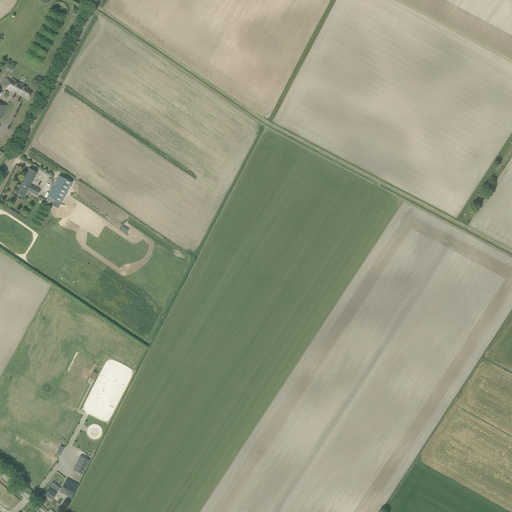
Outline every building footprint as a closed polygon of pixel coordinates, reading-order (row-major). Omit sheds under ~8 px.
[(32,92),(27,89),(27,87),(11,79),(11,81),(5,78),(1,85),(28,99),(32,92)] [(29,169),(22,181),(30,185),(36,173),(29,169)] [(60,204),(72,183),(58,176),(47,197),(60,204)] [(30,185),(22,181),(15,193),(23,198),(27,190),(37,196),(40,190),(30,185)] [(56,452),(60,455),(64,447),(60,445),(56,452)] [(73,470),(82,474),(89,461),(80,456),(73,470)] [(71,498),(73,493),(76,488),(78,484),(67,478),(60,492),(71,498)] [(47,488),(49,489),(48,491),(45,495),(51,500),(54,496),(55,495),(56,494),(58,491),(60,488),(56,485),(55,487),(51,484),(47,488)]
